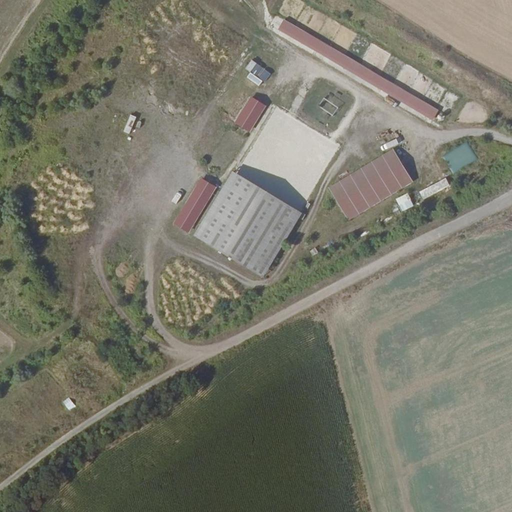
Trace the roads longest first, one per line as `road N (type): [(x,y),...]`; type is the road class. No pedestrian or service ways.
road 1 (track): [(511,200),(190,361),(0,487)]
road 2 (track): [(177,348),(164,349),(128,324),(92,252),(107,216),(212,108),(272,0)]
road 3 (track): [(92,252),(83,255),(76,319),(0,366)]
